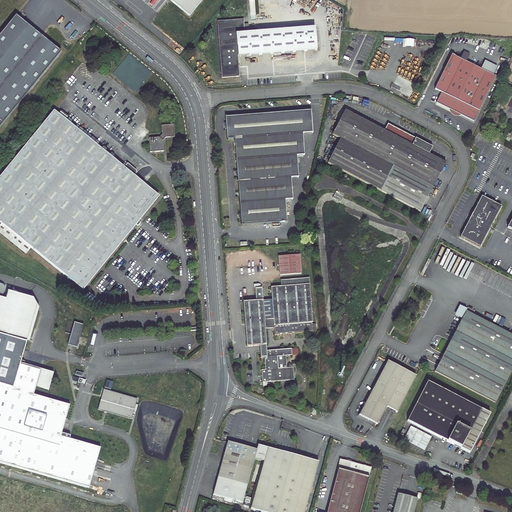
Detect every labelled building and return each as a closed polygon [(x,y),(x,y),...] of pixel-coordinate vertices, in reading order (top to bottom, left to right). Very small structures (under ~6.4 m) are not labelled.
[(169,0),(189,16),(202,0),(169,0)] [(0,126),(60,52),(16,16),(0,35),(0,126)] [(244,19),(217,22),(221,78),(236,77),(235,75),(239,75),(238,57),(316,51),(315,28),(245,33),(244,19)] [(495,76),(451,55),(434,89),(441,92),(436,103),(449,109),(450,109),(451,109),(451,110),(452,111),(453,112),(453,113),(454,113),(455,114),(456,114),(457,114),(458,114),(459,114),(459,113),(460,113),(460,114),(461,114),(461,115),(473,121),(495,76)] [(504,59),(501,57),(494,71),(497,72),(504,59)] [(384,131),(345,110),(332,135),(340,139),(328,163),(382,191),(394,168),(416,179),(413,186),(429,195),(446,163),(412,146),(415,139),(388,124),(384,131)] [(123,169),(122,168),(113,161),(65,122),(65,121),(53,111),(0,175),(0,223),(80,290),(157,197),(133,177),(135,174),(135,171),(127,164),(123,169)] [(234,139),(240,205),(241,227),(286,220),(285,200),(292,199),(290,177),(298,176),(296,156),(304,155),(302,133),(312,133),(310,111),(225,117),(227,140),(234,139)] [(175,138),(174,125),(161,126),(162,135),(158,139),(148,139),(149,154),(163,152),(162,142),(165,139),(175,138)] [(115,159),(113,161),(122,168),(124,166),(115,159)] [(499,210),(480,200),(459,239),(478,249),(499,210)] [(279,257),(279,276),(302,275),(301,256),(279,257)] [(256,303),(243,304),(246,349),(259,347),(266,347),(265,330),(273,330),(274,336),(312,333),(312,325),(308,279),(280,282),(281,288),(271,289),(272,301),(263,302),(262,290),(255,290),(256,303)] [(9,300),(36,307),(30,297),(11,291),(9,300)] [(0,464),(87,489),(98,451),(59,439),(68,406),(33,396),(39,374),(19,368),(25,345),(0,338),(0,302),(2,298),(0,297),(0,464)] [(0,302),(0,338),(25,345),(36,307),(2,298),(0,302)] [(460,308),(454,318),(461,322),(466,313),(466,312),(460,308)] [(511,369),(511,337),(466,313),(435,372),(494,403),(511,369)] [(75,322),(68,345),(77,347),(84,325),(75,322)] [(266,352),(259,353),(260,360),(264,359),(265,371),(261,371),(262,388),(266,388),(266,384),(293,382),(292,369),(286,370),(285,358),(291,357),(291,350),(266,352)] [(416,378),(388,363),(365,407),(364,407),(359,417),(368,422),(369,421),(378,425),(387,408),(398,413),(416,378)] [(488,415),(429,383),(408,421),(468,453),(488,415)] [(137,399),(103,389),(97,409),(131,419),(137,399)] [(268,450),(265,449),(262,446),(260,448),(258,448),(256,449),(228,441),(214,495),(243,503),(254,459),(265,462),(251,509),(261,511),(304,511),(316,472),(294,466),(296,456),(268,448),(268,450)] [(316,472),(319,461),(296,456),(294,466),(316,472)] [(361,511),(373,470),(339,460),(337,469),(340,470),(329,511),(361,511)] [(414,511),(418,499),(399,494),(394,511),(414,511)]
